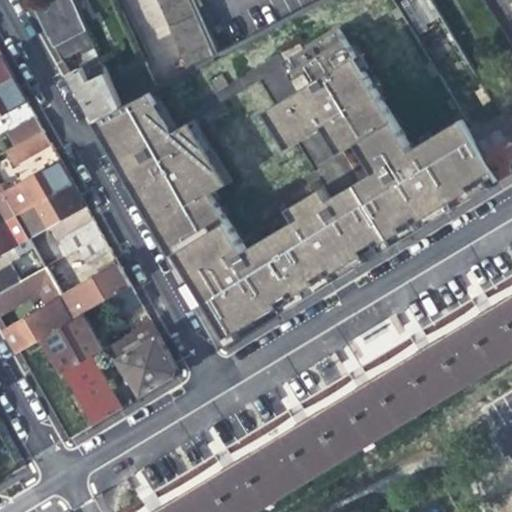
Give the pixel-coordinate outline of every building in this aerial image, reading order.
[(72,0),(49,0),(33,9),(46,33),(55,49),(78,37),(87,32),(72,0)] [(157,0),(188,73),(216,58),(190,0),(157,0)] [(358,183),(392,239),(490,180),(498,175),(480,145),(475,136),(464,118),(414,148),(388,105),(368,72),(342,27),(293,56),(300,67),(292,72),(302,90),(325,127),(331,137),(337,133),(347,149),(359,142),(377,172),(358,183)] [(83,50),(78,37),(55,49),(62,61),(83,50)] [(80,68),(69,73),(80,91),(96,121),(103,117),(122,108),(110,83),(95,50),(84,55),(94,79),(87,82),(80,68)] [(300,67),(293,56),(285,61),(292,72),(300,67)] [(2,57),(0,58),(0,87),(14,80),(9,70),(2,57)] [(425,66),(433,79),(438,76),(431,62),(425,66)] [(146,64),(110,83),(122,108),(152,92),(158,89),(146,64)] [(373,68),(368,72),(388,105),(393,102),(373,68)] [(231,83),(224,73),(213,80),(220,90),(231,83)] [(0,115),(26,101),(21,92),(14,80),(0,87),(0,115)] [(486,89),(502,115),(506,112),(504,109),(509,105),(495,83),(486,89)] [(290,148),(325,127),(302,90),(267,111),(290,148)] [(129,179),(220,340),(238,330),(273,310),(281,306),(277,298),(290,291),(294,298),(334,273),(362,247),(333,198),(327,186),(290,207),(298,220),(273,234),(281,249),(255,264),(247,249),(214,192),(229,183),(192,121),(181,128),(175,131),(158,104),(152,92),(122,108),(103,117),(121,149),(114,153),(122,166),(127,163),(135,176),(129,179)] [(446,102),(453,112),(456,110),(450,100),(446,102)] [(158,104),(175,131),(181,128),(164,101),(158,104)] [(103,117),(96,121),(107,141),(114,153),(121,149),(103,117)] [(19,127),(21,131),(27,140),(43,130),(35,118),(19,127)] [(197,118),(192,121),(229,183),(234,180),(197,118)] [(504,118),(475,136),(480,145),(509,127),(506,122),(504,118)] [(511,132),(509,127),(480,145),(498,175),(501,180),(511,173),(511,132)] [(14,165),(50,144),(43,130),(27,140),(19,144),(6,152),(14,165)] [(14,135),(19,144),(27,140),(21,131),(14,135)] [(337,133),(331,137),(341,153),(347,149),(337,133)] [(60,162),(3,194),(15,216),(72,183),(66,172),(60,162)] [(127,163),(122,166),(125,172),(129,179),(135,176),(127,163)] [(358,183),(333,198),(362,247),(366,254),(380,245),(384,251),(390,248),(405,239),(494,186),(490,180),(392,239),(358,183)] [(27,237),(84,205),(78,193),(72,183),(15,216),(27,237)] [(0,218),(3,223),(15,216),(3,194),(0,188),(0,218)] [(32,246),(27,237),(15,216),(3,223),(15,244),(13,246),(18,254),(32,246)] [(64,256),(80,247),(102,235),(93,220),(56,242),(64,256)] [(0,253),(13,246),(15,244),(3,223),(0,224),(0,253)] [(281,249),(273,234),(247,249),(255,264),(281,249)] [(89,262),(110,250),(102,235),(80,247),(89,262)] [(281,306),(273,310),(276,316),(283,312),(302,300),(367,262),(370,260),(366,254),(362,247),(334,273),(294,298),(290,291),(277,298),(281,306)] [(54,262),(44,267),(56,287),(65,282),(54,262)] [(118,264),(61,298),(74,320),(76,319),(107,300),(130,286),(121,270),(118,264)] [(9,267),(0,271),(0,293),(19,282),(9,267)] [(11,328),(6,331),(12,340),(19,353),(45,338),(64,326),(74,320),(61,298),(56,287),(44,267),(34,274),(46,296),(42,298),(46,307),(21,322),(11,328)] [(26,295),(19,282),(0,293),(0,313),(19,302),(18,299),(26,295)] [(107,300),(127,335),(150,321),(151,321),(139,301),(131,286),(130,286),(107,300)] [(481,317),(456,332),(483,375),(511,357),(511,297),(494,309),(491,306),(485,309),(478,313),(481,317)] [(8,323),(11,328),(21,322),(18,317),(8,323)] [(90,343),(76,319),(74,320),(64,326),(78,350),(90,343)] [(118,359),(140,397),(160,385),(176,376),(177,369),(150,321),(127,335),(120,339),(129,352),(118,359)] [(93,347),(90,343),(78,350),(64,326),(45,338),(65,373),(96,354),(102,350),(99,344),(93,347)] [(242,338),(238,330),(220,340),(224,348),(242,338)] [(419,354),(395,369),(422,412),(483,375),(456,332),(432,346),(430,343),(424,346),(417,350),(419,354)] [(99,358),(96,354),(65,373),(94,426),(121,409),(93,361),(99,358)] [(359,391),(336,405),(362,448),(422,412),(395,369),(372,383),(369,379),(364,382),(356,387),(359,391)] [(298,427),(268,446),(294,490),(362,448),(336,405),(312,419),(309,416),(301,421),(296,423),(298,427)] [(208,511),(257,511),(294,490),(268,446),(237,464),(234,461),(228,465),(223,468),(225,472),(195,490),(208,511)] [(208,511),(195,490),(165,508),(162,505),(155,509),(149,511),(208,511)]
